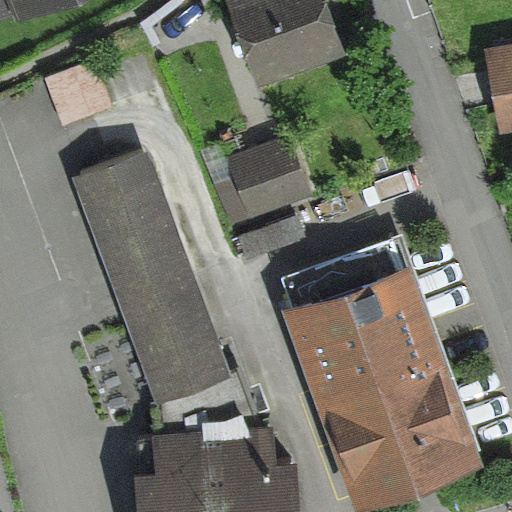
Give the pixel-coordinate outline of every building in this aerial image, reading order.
[(0,0),(0,25),(60,0),(0,0)] [(350,38),(334,0),(224,0),(255,76),(350,38)] [(511,35),(485,41),(497,101),(502,125),(511,123),(511,35)] [(87,60),(40,79),(59,127),(106,108),(87,60)] [(149,140),(71,169),(169,422),(257,414),(149,140)] [(283,141),(227,158),(245,214),(300,197),(283,141)] [(391,263),(283,302),(354,499),(462,460),(391,263)] [(169,422),(154,423),(156,453),(139,453),(140,482),(130,482),(132,511),(303,511),(297,443),(279,444),(275,412),(257,414),(169,422)]
